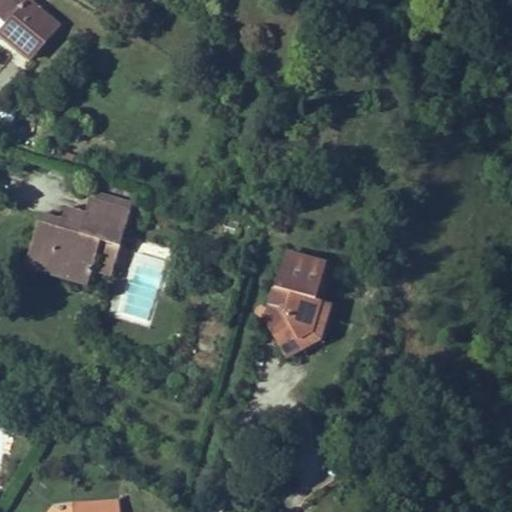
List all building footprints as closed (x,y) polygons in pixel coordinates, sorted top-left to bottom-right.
[(0,0),(0,42),(28,65),(57,30),(28,7),(33,0),(0,0)] [(106,282),(125,220),(86,207),(81,222),(77,236),(58,230),(37,224),(27,258),(50,265),(45,281),(64,287),(69,270),(89,276),(106,282)] [(62,216),(58,230),(77,236),(81,222),(62,216)] [(50,265),(27,258),(22,274),(45,281),(50,265)] [(315,277),(275,268),(266,303),(273,306),(267,328),(260,331),(254,333),(273,375),(292,366),(287,357),(301,350),(311,314),(307,313),(315,277)] [(69,270),(64,287),(84,293),(89,276),(69,270)] [(273,306),(266,303),(260,331),(267,328),(273,306)] [(287,357),(292,366),(294,370),(317,359),(327,318),(311,314),(301,350),(287,357)] [(117,511),(117,503),(59,508),(59,511),(117,511)]
